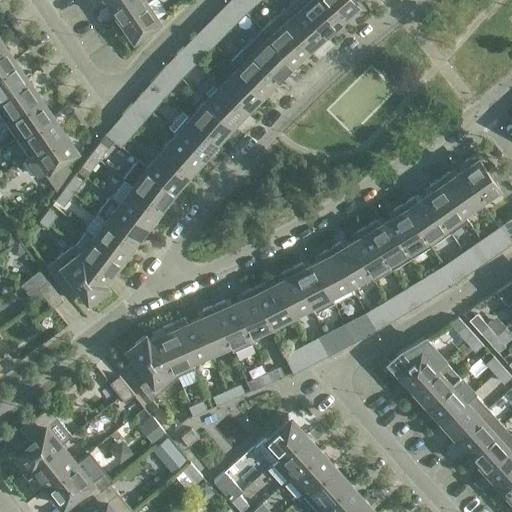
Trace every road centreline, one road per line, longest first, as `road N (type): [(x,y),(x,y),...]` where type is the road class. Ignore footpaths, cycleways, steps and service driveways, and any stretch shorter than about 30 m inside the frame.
road 1 (residential): [(450,511),(345,394),(341,375),(352,358),(511,260)]
road 2 (residential): [(155,285),(313,218),(476,108)]
road 3 (residential): [(402,15),(221,186),(155,285)]
road 4 (residential): [(38,0),(103,84),(130,74),(204,0)]
road 5 (residential): [(0,407),(155,285)]
